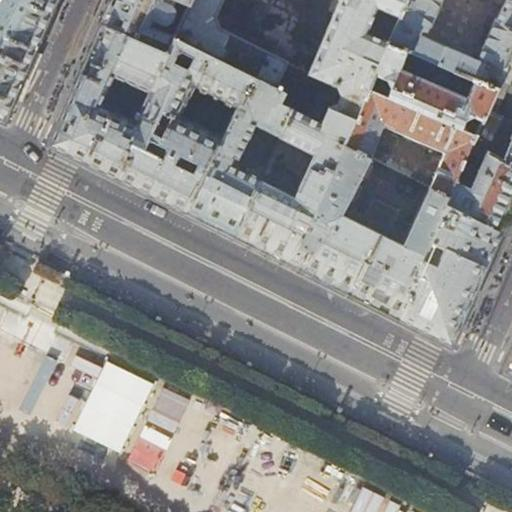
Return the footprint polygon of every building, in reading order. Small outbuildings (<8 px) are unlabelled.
[(0,0),(0,119),(1,120),(4,122),(43,31),(56,0),(0,0)] [(154,197),(183,212),(233,114),(236,108),(252,77),(173,39),(174,36),(156,29),(159,22),(162,23),(164,24),(166,23),(168,22),(171,13),(176,15),(174,21),(179,23),(188,0),(111,0),(108,7),(74,85),(49,144),(72,155),(150,195),(154,197)] [(268,159),(267,162),(233,237),(262,252),(298,270),(308,249),(300,245),(344,145),(388,42),(367,33),(378,8),(398,17),(405,0),(188,0),(179,23),(174,36),(173,39),(252,77),(284,94),(279,102),(290,109),(275,145),(273,149),(268,147),(263,157),(268,159)] [(511,0),(405,0),(398,17),(388,42),(408,51),(474,81),(493,90),(499,79),(508,83),(511,73),(511,110),(489,100),(473,136),(471,142),(511,163),(511,0)] [(438,192),(446,196),(467,150),(453,144),(456,136),(465,131),(473,136),(489,100),(493,90),(474,81),(466,98),(400,68),(408,51),(388,42),(344,145),(369,158),(382,125),(443,152),(430,184),(425,182),(423,184),(429,187),(438,192)] [(203,222),(233,237),(267,162),(246,174),(230,167),(230,165),(234,163),(254,124),(260,128),(257,136),(275,145),(290,109),(279,102),(284,94),(252,77),(236,108),(242,111),(238,116),(233,114),(183,212),(203,222)] [(511,207),(511,163),(471,142),(467,150),(446,196),(443,204),(444,205),(501,233),(511,207)] [(376,309),(397,320),(444,205),(443,204),(446,196),(438,192),(429,187),(404,236),(389,229),(397,214),(396,210),(376,200),(372,201),(365,216),(344,206),(350,195),(356,197),(363,184),(357,181),(360,175),(368,179),(374,168),(366,164),(369,158),(344,145),(300,245),(308,249),(298,270),(312,276),(346,294),(350,296),(376,309)] [(441,341),(450,346),(480,279),(501,233),(444,205),(397,320),(422,332),(441,341)] [(511,348),(510,354),(507,359),(502,372),(511,376),(511,348)]
